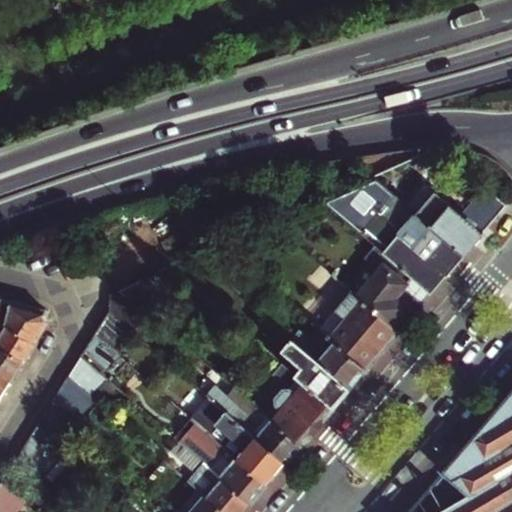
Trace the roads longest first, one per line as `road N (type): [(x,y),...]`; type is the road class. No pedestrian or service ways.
road 1 (trunk): [(0,213),(180,153),(511,67)]
road 2 (trunk): [(511,12),(226,96),(14,171)]
road 3 (trunk): [(511,46),(14,171)]
road 4 (primary): [(0,227),(222,164),(431,128)]
road 5 (tertiary): [(511,262),(317,493)]
road 6 (residential): [(0,279),(66,293),(79,329),(0,454)]
road 7 (tertiary): [(352,511),(511,325)]
